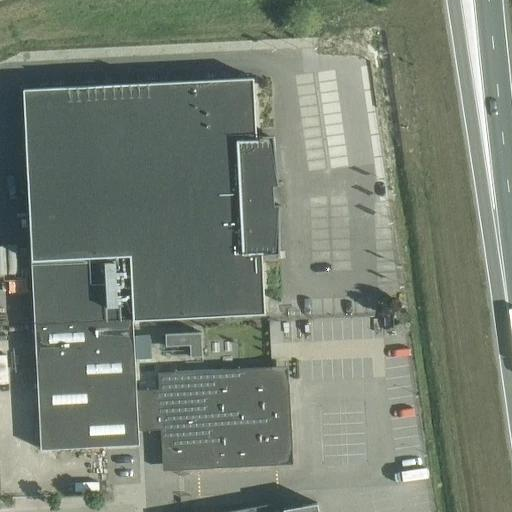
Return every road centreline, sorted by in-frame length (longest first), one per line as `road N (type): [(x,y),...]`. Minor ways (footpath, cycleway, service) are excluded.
road 1 (unknown): [(0,99),(33,78),(272,66),(292,97),(305,280)]
road 2 (motorway): [(465,0),(488,194),(511,293)]
road 3 (motorway): [(489,0),(511,214)]
